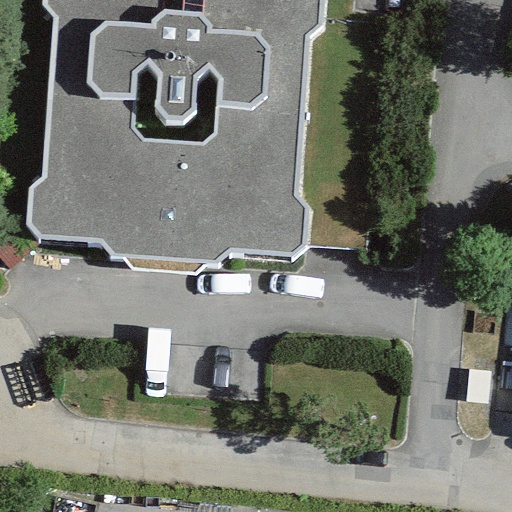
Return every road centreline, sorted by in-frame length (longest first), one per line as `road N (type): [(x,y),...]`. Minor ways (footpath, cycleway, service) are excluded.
road 1 (unclassified): [(0,425),(511,475)]
road 2 (unknown): [(442,316),(0,272)]
